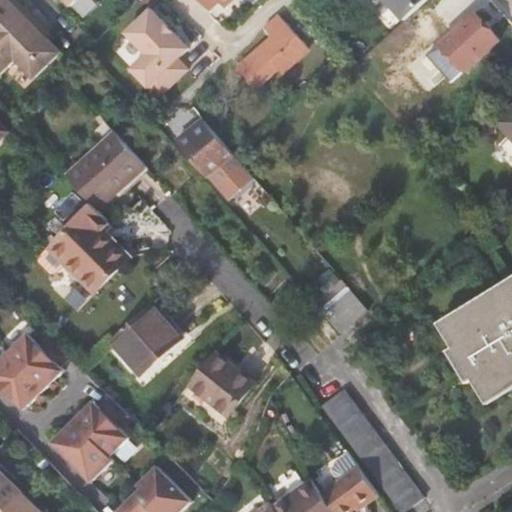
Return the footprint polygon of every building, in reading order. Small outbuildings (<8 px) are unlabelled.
[(0,0),(0,67),(5,73),(21,58),(39,76),(66,50),(51,36),(44,28),(48,25),(25,2),(22,6),(15,0),(0,0)] [(200,0),(209,9),(219,0),(200,0)] [(387,0),(405,19),(426,0),(387,0)] [(192,73),(182,61),(193,51),(157,11),(131,34),(151,56),(136,70),(152,88),(162,100),(192,73)] [(273,36),(239,65),(257,87),(307,45),(280,12),(264,26),(273,36)] [(474,14),(441,43),(454,58),(450,61),(462,74),(499,41),(474,14)] [(511,109),(500,120),(511,133),(499,144),(502,147),(500,149),(511,161),(511,109)] [(206,173),(231,151),(204,119),(187,134),(184,131),(176,139),(206,173)] [(93,135),(104,147),(117,134),(106,123),(93,135)] [(104,147),(70,177),(93,202),(93,203),(102,212),(120,195),(116,191),(145,165),(117,134),(104,147)] [(123,199),(152,172),(145,165),(116,191),(120,195),(123,199)] [(102,212),(93,203),(50,245),(78,274),(95,292),(127,260),(98,230),(109,220),(102,212)] [(113,225),(109,220),(98,230),(127,260),(131,256),(106,231),(113,225)] [(78,274),(50,245),(44,250),(73,279),(78,274)] [(324,307),(344,331),(372,309),(352,284),(324,307)] [(485,402),(511,386),(511,286),(442,327),(453,347),(447,351),(466,386),(473,381),(485,402)] [(151,302),(182,336),(186,331),(156,298),(151,302)] [(151,302),(110,340),(141,373),(182,336),(151,302)] [(74,355),(53,334),(42,344),(30,332),(0,361),(0,377),(29,407),(67,369),(64,365),(74,355)] [(255,382),(257,380),(242,364),(219,346),(215,351),(255,382)] [(255,382),(215,351),(190,382),(230,414),(255,382)] [(346,389),(326,404),(405,511),(427,496),(346,389)] [(130,413),(110,393),(100,403),(96,399),(64,431),(51,432),(71,453),(68,456),(93,480),(116,458),(112,454),(131,435),(120,424),(130,413)] [(343,479),(326,493),(340,511),(349,511),(358,506),(364,501),(367,504),(381,493),(361,466),(350,451),(338,459),(334,468),(343,479)] [(130,510),(128,511),(180,511),(193,500),(158,465),(137,485),(141,489),(118,511),(119,511),(126,505),(130,510)] [(0,468),(0,511),(6,511),(21,497),(24,493),(25,492),(0,468)] [(316,477),(276,503),(283,511),(340,511),(326,493),(319,482),(316,477)] [(6,511),(43,511),(24,493),(21,497),(6,511)] [(283,511),(276,503),(271,497),(252,511),(283,511)]
